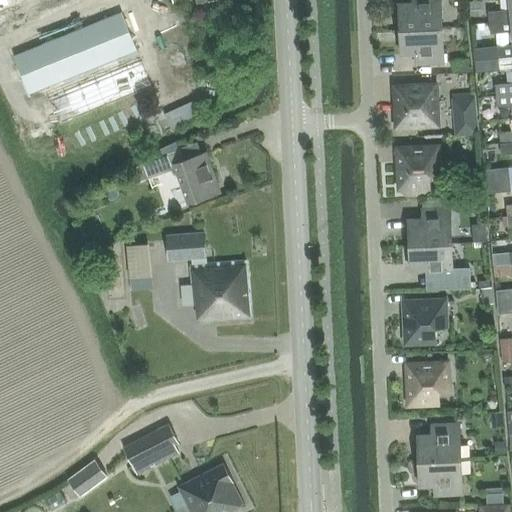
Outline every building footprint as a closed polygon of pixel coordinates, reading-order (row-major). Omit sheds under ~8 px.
[(489,23),(511,20),(511,0),(508,0),(509,10),(488,12),(489,23)] [(399,29),(441,27),(440,1),(398,3),(399,29)] [(30,95),(138,51),(122,12),(14,56),(30,95)] [(511,39),(511,20),(489,23),(490,34),(511,32),(511,39)] [(441,27),(399,29),(400,55),(442,53),(441,27)] [(474,61),(497,59),(496,48),(473,50),(474,61)] [(451,59),(454,73),(467,71),(465,57),(451,59)] [(496,96),(511,94),(511,57),(497,59),(474,61),(475,73),(498,71),(511,69),(511,82),(494,84),(496,96)] [(59,125),(153,87),(142,60),(48,98),(59,125)] [(437,125),(436,111),(435,84),(393,86),(395,127),(437,125)] [(511,94),(496,96),(497,106),(511,105),(511,94)] [(168,125),(195,114),(190,101),(163,111),(168,125)] [(478,133),(477,121),(455,123),(456,135),(478,133)] [(500,143),(511,142),(511,137),(511,131),(499,132),(500,143)] [(496,140),(480,143),(483,161),(499,157),(496,140)] [(511,142),(500,143),(501,154),(511,153),(511,142)] [(429,174),(439,174),(438,146),(396,147),(397,189),(398,192),(405,198),(423,197),(428,191),(429,191),(429,188),(429,174)] [(143,162),(149,179),(168,172),(175,170),(181,188),(171,191),(177,207),(187,203),(187,204),(221,192),(207,152),(202,154),(184,160),(179,148),(143,162)] [(485,182),(508,179),(507,168),(484,170),(485,182)] [(508,179),(485,182),(486,193),(509,191),(508,179)] [(445,206),(422,207),(423,218),(451,216),(451,206),(445,206)] [(511,215),(507,216),(507,217),(500,218),(500,220),(501,220),(501,228),(511,227),(511,215)] [(423,218),(407,218),(408,244),(452,242),(451,216),(423,218)] [(205,232),(167,234),(169,259),(192,258),(207,257),(205,232)] [(500,251),(511,249),(511,236),(498,239),(500,251)] [(452,242),(408,244),(409,270),(425,269),(440,269),(454,268),(452,242)] [(126,246),(129,279),(151,276),(147,244),(126,246)] [(193,283),(193,284),(195,304),(195,307),(198,323),(252,319),(247,260),(193,264),(193,268),(192,268),(193,283)] [(491,264),(492,275),(511,274),(510,263),(491,264)] [(454,268),(440,269),(441,289),(471,288),(470,267),(454,268)] [(178,304),(191,304),(190,282),(178,283),(178,304)] [(496,302),(511,300),(511,288),(495,290),(496,302)] [(436,327),(446,327),(444,299),(403,301),(405,343),(436,342),(436,327)] [(511,300),(496,302),(498,314),(511,313),(511,300)] [(511,335),(498,335),(497,345),(511,345),(511,335)] [(439,389),(449,388),(448,361),(406,363),(407,404),(440,403),(439,389)] [(418,460),(460,458),(458,432),(458,422),(430,422),(432,433),(417,434),(418,460)] [(175,445),(179,443),(169,424),(123,448),(133,467),(145,461),(149,468),(179,453),(175,445)] [(460,458),(418,460),(419,487),(434,486),(434,497),(462,495),(460,458)] [(233,482),(224,463),(178,486),(190,511),(230,511),(243,504),(233,483),(233,482)]
